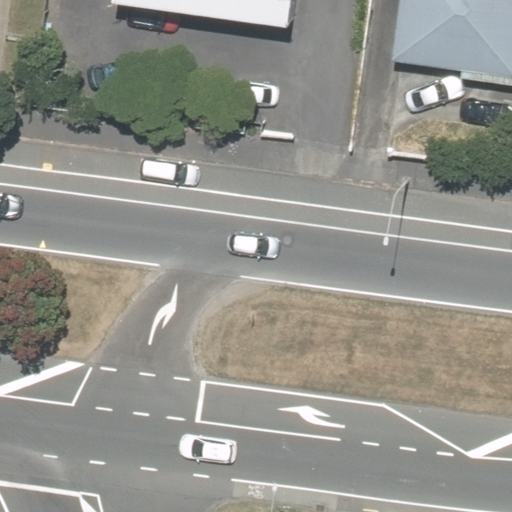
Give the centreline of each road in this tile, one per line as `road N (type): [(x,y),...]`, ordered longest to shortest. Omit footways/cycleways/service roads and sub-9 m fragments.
road 1 (primary): [(511,469),(194,430)]
road 2 (primary): [(0,205),(271,243)]
road 3 (unclassified): [(93,417),(114,373),(168,303),(193,281),(271,243)]
road 4 (primary): [(271,243),(511,275)]
